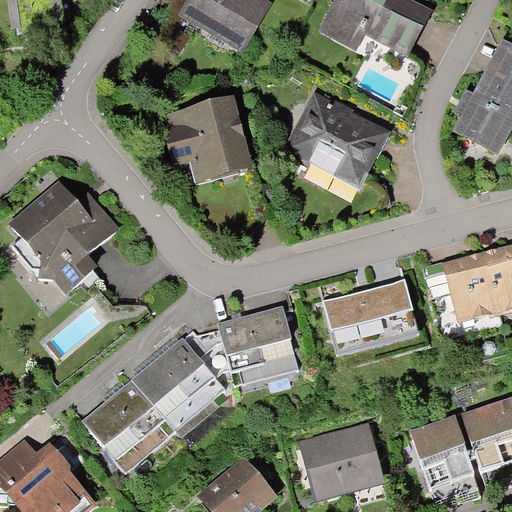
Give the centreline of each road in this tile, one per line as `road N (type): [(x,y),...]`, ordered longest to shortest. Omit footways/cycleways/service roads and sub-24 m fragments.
road 1 (residential): [(452,226),(230,285),(207,278),(90,143),(53,112)]
road 2 (residential): [(488,0),(436,101),(428,153),(452,226)]
road 3 (residential): [(126,0),(53,112)]
